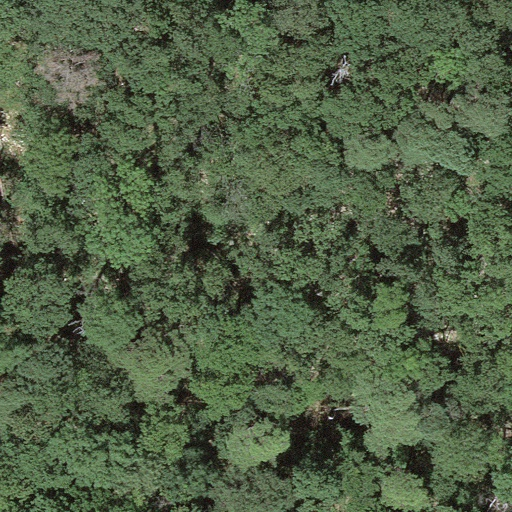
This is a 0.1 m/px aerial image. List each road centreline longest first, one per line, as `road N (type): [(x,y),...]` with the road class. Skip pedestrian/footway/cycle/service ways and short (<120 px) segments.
road 1 (track): [(0,474),(418,358)]
road 2 (track): [(511,6),(367,65)]
